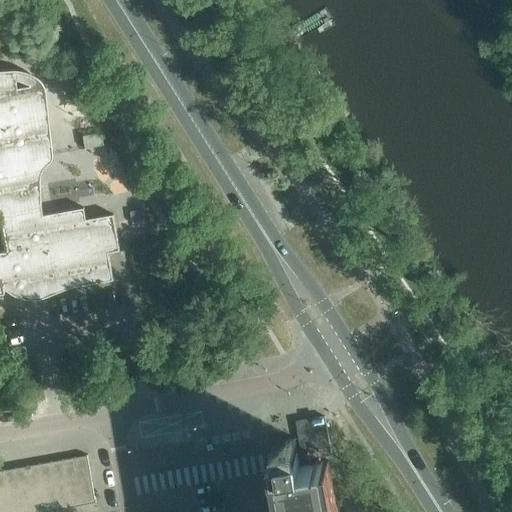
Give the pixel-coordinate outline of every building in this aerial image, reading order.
[(0,293),(5,293),(3,280),(40,274),(43,292),(113,279),(109,252),(120,250),(114,214),(86,219),(84,207),(44,214),(34,158),(51,155),(38,84),(18,88),(16,77),(0,79),(0,293)] [(102,132),(83,135),(85,148),(104,145),(102,132)] [(297,421),(304,459),(332,454),(325,416),(297,421)] [(337,511),(328,460),(323,461),(300,465),(295,437),(273,441),(275,453),(270,454),(277,491),(280,511),(337,511)] [(88,454),(75,457),(79,480),(91,478),(87,456),(88,456),(88,454)] [(75,457),(63,459),(67,483),(79,480),(75,457)] [(63,459),(51,461),(55,485),(67,483),(63,459)] [(51,461),(39,463),(44,487),(55,485),(51,461)] [(39,463),(28,465),(32,489),(44,487),(39,463)] [(28,465),(16,467),(20,491),(32,489),(28,465)] [(16,467),(4,470),(8,493),(20,491),(16,467)] [(4,470),(0,470),(0,494),(8,493),(4,470)] [(95,501),(91,478),(79,480),(83,504),(96,502),(96,501),(95,501)] [(79,480),(67,483),(71,506),(83,504),(79,480)] [(67,483),(55,485),(60,508),(71,506),(67,483)] [(55,485),(44,487),(48,510),(60,508),(55,485)] [(44,487),(32,489),(35,511),(38,511),(48,510),(44,487)] [(35,511),(32,489),(20,491),(23,511),(35,511)] [(23,511),(20,491),(8,493),(11,511),(23,511)] [(11,511),(8,493),(0,494),(0,511),(11,511)]
